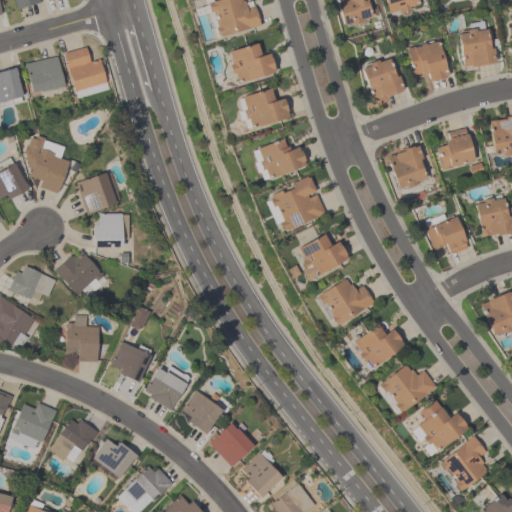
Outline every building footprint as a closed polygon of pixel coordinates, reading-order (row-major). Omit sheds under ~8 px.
[(37,0),(38,2),(15,9),(12,0),(37,0)] [(206,3),(216,0),(240,0),(241,1),(242,0),(243,2),(250,0),(251,5),(252,5),(258,25),(217,37),(214,27),(216,27),(211,11),(209,12),(206,3)] [(370,16),(359,19),(360,22),(345,26),(345,23),(341,25),(333,0),(368,0),(370,6),(367,7),(370,16)] [(416,0),(418,4),(408,7),(409,10),(400,13),(399,9),(387,13),(382,0),(416,0)] [(485,29),(487,39),(490,38),(494,61),(492,61),(493,63),(485,64),(481,64),(481,65),(470,67),(469,64),(465,65),(465,66),(461,66),(455,34),(464,32),(464,30),(473,28),(474,30),(485,29)] [(436,41),(445,76),(443,76),(443,77),(429,81),(429,80),(427,81),(425,73),(420,75),(420,73),(411,75),(404,50),(405,49),(404,48),(412,46),(412,47),(418,46),(417,44),(424,43),(423,42),(431,40),(431,42),(436,41)] [(227,51),(255,43),(259,56),(267,53),(273,72),(237,82),(234,73),(231,73),(228,64),(231,63),(227,51)] [(74,98),(61,53),(84,46),(88,61),(97,59),(106,89),(74,98)] [(55,56),(61,86),(38,92),(37,90),(29,92),(22,63),(55,56)] [(362,65),(376,60),(376,62),(387,58),(390,68),(393,66),(401,88),(399,89),(400,91),(385,96),(385,94),(370,99),(359,68),(362,67),(362,66),(362,65)] [(0,70),(13,67),(15,75),(20,96),(18,96),(20,102),(10,104),(8,99),(0,101),(0,70)] [(281,98),(285,111),(284,111),(286,117),(250,128),(247,118),(244,119),(241,110),(244,109),(240,96),(268,88),(272,101),(281,98)] [(495,153),(491,154),(487,120),(501,119),(500,117),(511,115),(511,151),(509,152),(510,154),(496,156),(495,155),(495,153)] [(454,165),(450,166),(450,167),(440,170),(435,148),(437,147),(437,146),(443,145),(442,141),(446,141),(446,138),(447,138),(445,132),(462,128),(464,134),(465,134),(472,160),(469,161),(470,163),(462,165),(461,163),(460,163),(459,165),(455,166),(454,165)] [(55,193),(37,187),(40,180),(27,176),(30,168),(24,166),(26,160),(22,159),(24,154),(21,153),(24,146),(25,146),(28,137),(33,139),(35,135),(43,138),(42,140),(62,147),(58,158),(67,161),(55,193)] [(283,147),(286,146),(287,150),(295,147),(297,151),(299,150),(303,161),(301,161),(302,165),(267,178),(263,169),(261,170),(257,161),(260,160),(255,148),(280,138),(283,147)] [(384,157),(399,152),(398,150),(412,145),(413,146),(415,145),(423,167),(420,169),(424,178),(420,179),(421,182),(405,188),(404,185),(396,188),(384,157)] [(12,163),(26,188),(6,199),(4,195),(0,196),(0,161),(7,157),(10,163),(12,163)] [(114,203),(85,213),(74,182),(103,172),(104,174),(108,172),(116,195),(112,196),(114,203)] [(322,213),(285,230),(284,228),(282,230),(278,222),(281,221),(274,206),(271,207),(267,198),(269,197),(268,195),(279,190),(280,193),(293,187),(291,182),(304,176),(305,178),(307,177),(314,190),(305,194),(307,198),(314,194),(322,213)] [(476,200),(490,198),(490,200),(501,197),(503,208),(506,207),(511,230),(509,230),(509,232),(494,235),(494,234),(478,237),(472,204),(475,203),(475,202),(475,201),(476,200)] [(120,213),(120,215),(126,215),(126,239),(120,239),(120,247),(91,247),(91,213),(100,213),(120,213)] [(464,247),(448,254),(445,248),(444,248),(442,243),(439,244),(440,246),(431,250),(422,228),(429,224),(427,219),(440,214),(442,218),(449,215),(450,217),(452,216),(463,241),(462,241),(464,247)] [(345,258),(306,280),(299,269),(303,267),(300,261),(302,259),(296,248),(322,234),(328,246),(336,241),(345,258)] [(72,259),(80,252),(101,275),(95,281),(92,278),(73,295),(51,270),(68,255),(72,259)] [(45,296),(32,290),(28,299),(6,289),(14,271),(19,273),(22,266),(53,279),(45,296)] [(371,302),(337,324),(336,323),(334,325),(329,317),(331,316),(323,303),(320,304),(315,296),(341,278),(342,280),(344,279),(347,284),(349,284),(353,290),(360,285),(371,302)] [(490,335),(477,304),(484,301),(484,300),(505,291),(505,292),(508,291),(511,300),(511,326),(508,328),(509,330),(500,333),(499,331),(490,335)] [(0,297),(32,319),(22,335),(25,337),(18,349),(2,339),(0,342),(0,297)] [(127,325),(136,306),(147,311),(139,327),(134,329),(127,325)] [(94,361),(74,361),(75,347),(72,347),(72,354),(62,353),(63,322),(71,323),(71,315),(83,316),(83,326),(95,326),(94,361)] [(382,334),(389,328),(398,339),(397,340),(401,344),(371,367),(364,359),(362,361),(357,354),(359,352),(351,342),(374,323),(382,334)] [(108,363),(118,341),(135,349),(137,345),(148,350),(146,355),(148,356),(138,376),(139,376),(136,382),(116,372),(118,368),(108,363)] [(421,370),(433,386),(400,412),(399,411),(397,412),(392,405),(394,403),(384,391),(382,392),(376,385),(401,365),(403,367),(404,366),(408,371),(410,369),(414,375),(421,370)] [(186,378),(183,383),(184,384),(167,410),(146,397),(148,394),(141,390),(155,368),(163,373),(167,366),(180,374),(182,374),(185,376),(186,378)] [(220,410),(203,433),(185,421),(188,417),(178,409),(193,389),(220,410)] [(0,392),(10,396),(6,405),(5,405),(0,418),(1,418),(0,420),(0,392)] [(427,457),(419,447),(424,443),(420,438),(416,442),(408,431),(415,426),(415,425),(422,419),(416,412),(432,399),(446,417),(453,412),(465,428),(427,457)] [(54,411),(39,442),(36,440),(32,449),(7,438),(12,426),(11,426),(21,403),(33,408),(35,402),(54,411)] [(95,431),(86,444),(84,443),(79,450),(71,445),(61,460),(46,450),(68,419),(75,423),(77,419),(95,431)] [(228,467),(206,443),(227,422),(233,429),(234,428),(251,445),(228,467)] [(476,457),(481,463),(479,464),(483,468),(482,469),(483,471),(458,491),(452,483),(453,482),(450,479),(451,478),(449,476),(448,476),(443,470),(437,464),(439,462),(438,461),(470,435),(483,451),(476,457)] [(104,439),(113,446),(116,442),(134,455),(131,460),(131,459),(116,478),(115,477),(111,482),(86,463),(104,439)] [(258,497),(242,481),(246,477),(238,469),(243,463),(244,464),(256,453),(280,477),(258,497)] [(121,490),(145,466),(152,473),(156,469),(170,484),(162,492),(161,491),(157,495),(155,493),(150,498),(143,492),(133,502),(121,490)] [(312,504),(301,511),(271,511),(274,510),(269,503),(295,483),(312,504)] [(4,511),(0,511),(0,493),(9,496),(4,511)] [(511,497),(511,511),(477,511),(479,511),(478,510),(497,493),(503,499),(506,497),(509,500),(511,497)] [(160,511),(159,510),(178,495),(185,504),(189,501),(198,511),(160,511)] [(17,511),(22,503),(25,504),(27,498),(40,504),(38,509),(44,511),(46,511),(47,510),(51,511),(17,511)]
